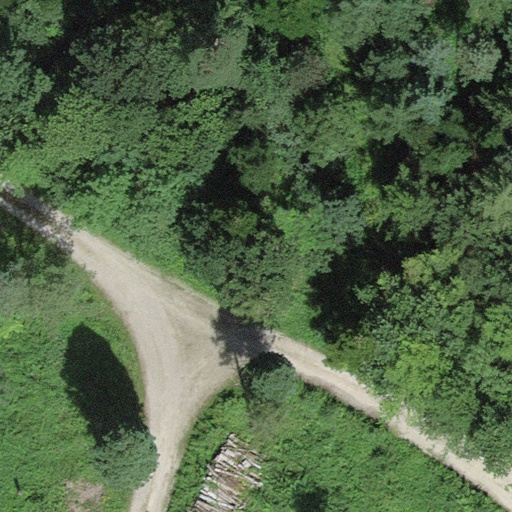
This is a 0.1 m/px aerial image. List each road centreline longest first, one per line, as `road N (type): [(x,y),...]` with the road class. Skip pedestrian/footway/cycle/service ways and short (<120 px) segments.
road 1 (track): [(0,204),(188,324),(390,395),(511,475)]
road 2 (track): [(334,0),(383,212),(390,395)]
road 3 (track): [(188,324),(138,511)]
